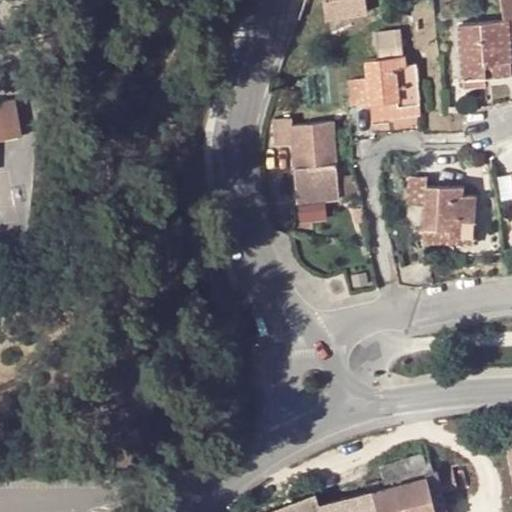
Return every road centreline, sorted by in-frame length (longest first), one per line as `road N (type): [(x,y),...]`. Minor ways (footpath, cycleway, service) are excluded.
road 1 (residential): [(280,0),(237,92),(241,217),(302,332)]
road 2 (residential): [(36,0),(47,179),(17,237),(0,239)]
road 3 (residential): [(511,295),(302,332)]
road 4 (tertiary): [(511,378),(344,406)]
road 5 (tertiary): [(344,406),(225,471)]
road 6 (unclassified): [(225,471),(197,470),(95,501)]
